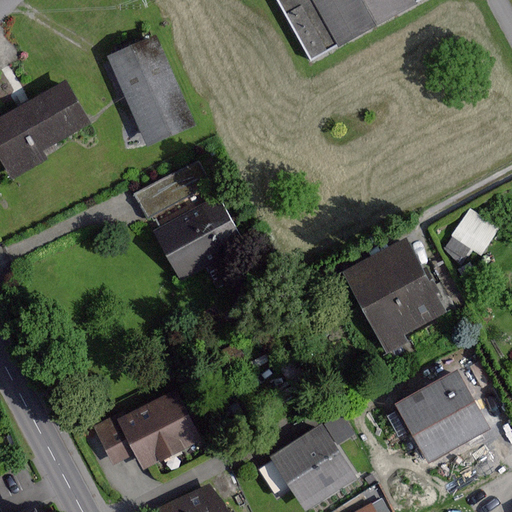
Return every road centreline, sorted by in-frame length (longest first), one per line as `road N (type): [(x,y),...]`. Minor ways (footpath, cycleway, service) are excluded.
road 1 (residential): [(511,18),(501,0),(15,0),(0,16)]
road 2 (secondary): [(88,511),(0,343)]
